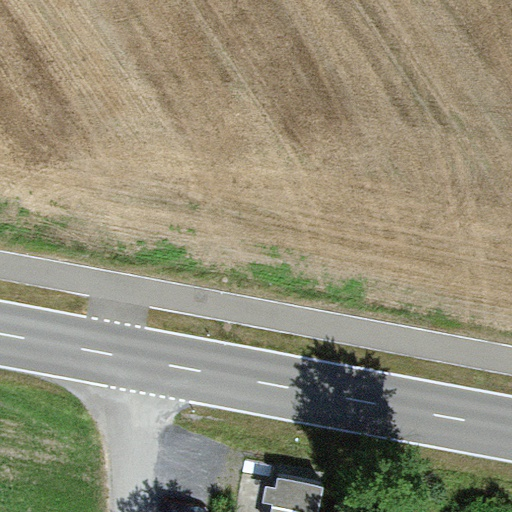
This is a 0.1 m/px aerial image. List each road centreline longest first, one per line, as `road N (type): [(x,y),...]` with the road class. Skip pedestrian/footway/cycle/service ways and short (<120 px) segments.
road 1 (secondary): [(511,428),(0,332)]
road 2 (track): [(131,511),(112,354)]
